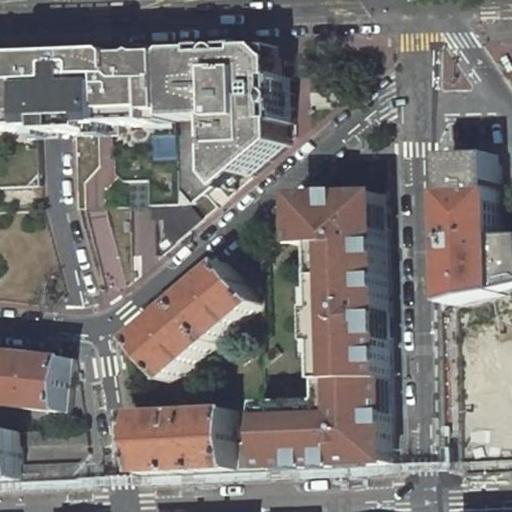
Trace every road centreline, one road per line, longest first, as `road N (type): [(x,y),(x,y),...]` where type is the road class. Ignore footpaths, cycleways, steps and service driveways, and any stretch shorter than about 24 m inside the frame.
road 1 (residential): [(419,104),(389,104),(100,331)]
road 2 (residential): [(419,104),(430,495)]
road 3 (residential): [(72,1),(56,56),(62,212),(85,305),(100,331)]
road 4 (residential): [(430,495),(128,509)]
road 5 (residential): [(100,331),(128,509)]
